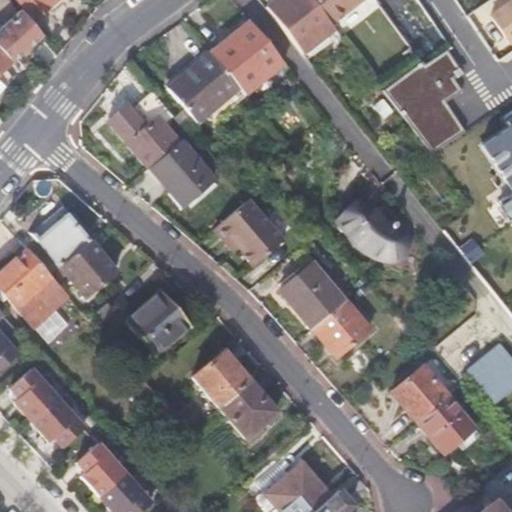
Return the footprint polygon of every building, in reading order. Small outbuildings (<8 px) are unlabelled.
[(15,0),(33,21),(56,0),(15,0)] [(275,0),(265,8),(300,50),(331,25),(329,22),(311,0),(275,0)] [(311,0),(329,22),(356,0),(311,0)] [(511,2),(492,17),(510,44),(511,42),(511,2)] [(41,36),(19,11),(0,28),(0,74),(7,68),(12,63),(17,59),(41,37),(41,36)] [(209,54),(246,97),(262,83),(284,64),(248,21),(226,39),(209,54)] [(456,42),(429,62),(437,73),(465,54),(456,42)] [(192,68),(221,103),(225,100),(232,108),(246,97),(209,54),(192,68)] [(197,124),(221,103),(192,68),(167,89),(197,124)] [(392,102),(408,122),(434,101),(419,81),(392,102)] [(163,126),(173,118),(154,95),(136,111),(149,126),(145,129),(125,107),(107,122),(148,170),(150,169),(178,144),(163,126)] [(411,127),(423,142),(457,115),(445,100),(411,127)] [(484,139),(507,123),(493,104),(471,121),(484,139)] [(425,144),(437,160),(471,132),(459,118),(425,144)] [(511,135),(511,129),(507,123),(484,139),(492,150),(511,135)] [(473,136),(440,163),(443,167),(479,143),(473,136)] [(511,138),(455,180),(475,206),(511,179),(511,138)] [(178,144),(150,169),(182,207),(213,181),(180,143),(178,144)] [(479,143),(443,167),(452,178),(485,151),(479,143)] [(511,184),(451,233),(479,269),(511,242),(511,184)] [(362,198),(359,200),(337,219),(355,241),(360,245),(365,248),(369,250),(373,251),(377,253),(381,254),(388,253),(392,252),(395,251),(399,250),(400,249),(401,248),(404,243),(404,240),(404,237),(403,234),(401,232),(399,230),(396,228),(393,225),(390,223),(385,221),(381,219),(377,216),(373,210),(362,198)] [(283,241),(248,200),(245,202),(214,229),(225,242),(229,239),(239,250),(253,267),(283,241)] [(36,242),(27,251),(49,276),(59,267),(73,255),(89,241),(66,215),(67,214),(61,207),(32,233),(29,230),(27,232),(36,242)] [(229,239),(225,242),(235,253),(239,250),(229,239)] [(115,271),(89,241),(73,255),(99,285),(115,271)] [(27,251),(25,249),(0,269),(0,290),(10,301),(33,327),(67,296),(51,278),(49,276),(27,251)] [(511,250),(484,273),(511,310),(511,250)] [(99,285),(73,255),(59,267),(89,303),(91,302),(86,296),(99,285)] [(279,291),(311,329),(342,302),(310,264),(279,291)] [(160,291),(128,318),(124,322),(140,341),(145,337),(159,353),(190,325),(160,291)] [(342,302),(311,329),(336,359),(369,330),(345,301),(342,302)] [(0,368),(16,354),(0,335),(0,368)] [(145,337),(140,341),(154,357),(159,353),(145,337)] [(511,360),(500,345),(488,355),(469,371),(495,403),(511,389),(511,360)] [(192,377),(218,409),(250,382),(223,350),(192,377)] [(422,367),(417,371),(443,401),(448,397),(422,367)] [(29,422),(55,398),(29,368),(7,388),(15,398),(11,402),(29,422)] [(443,401),(417,371),(391,394),(417,424),(443,401)] [(250,382),(218,409),(245,440),(276,413),(250,382)] [(448,397),(443,401),(417,424),(443,455),(474,429),(448,397)] [(82,428),(55,398),(29,422),(47,442),(52,438),(60,448),(82,428)] [(96,497),(123,473),(96,443),(74,462),(82,472),(78,476),(96,497)] [(279,511),(312,511),(330,497),(301,463),(287,475),(291,479),(268,499),(279,511)] [(138,511),(150,502),(123,473),(96,497),(109,511),(138,511)] [(265,495),(268,499),(291,479),(287,475),(265,495)] [(343,511),(351,506),(338,491),(330,497),(312,511),(343,511)] [(483,511),(482,511),(500,511),(491,500),(487,500),(479,507),(483,511)]
